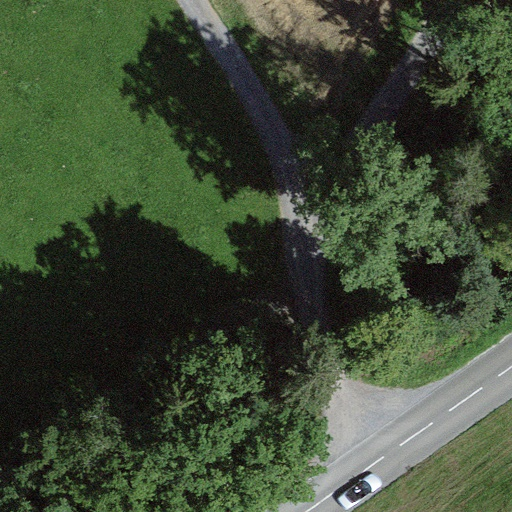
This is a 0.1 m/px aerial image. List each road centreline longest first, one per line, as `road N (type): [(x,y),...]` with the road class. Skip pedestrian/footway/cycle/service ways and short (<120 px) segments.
road 1 (track): [(330,497),(309,224),(387,116),(455,0)]
road 2 (track): [(309,224),(288,156),(189,0)]
road 3 (tertiary): [(511,368),(309,511)]
